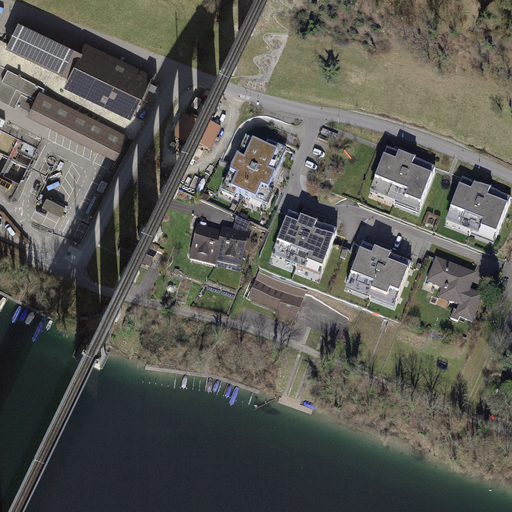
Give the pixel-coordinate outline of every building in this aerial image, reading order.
[(122,74),(17,23),(6,46),(71,77),(67,84),(130,114),(149,76),(126,65),(122,74)] [(33,100),(35,101),(40,92),(43,87),(0,66),(0,99),(9,104),(11,101),(28,110),(33,100)] [(35,101),(29,114),(118,158),(129,136),(40,92),(35,101)] [(221,130),(190,115),(180,136),(211,151),(221,130)] [(284,157),(246,140),(225,187),(262,205),(284,157)] [(438,173),(389,155),(373,198),(422,216),(438,173)] [(511,207),(511,202),(466,185),(449,227),(497,246),(511,207)] [(63,215),(66,205),(47,199),(44,208),(63,215)] [(223,234),(217,260),(242,266),(251,223),(237,217),(233,232),(224,230),(223,234)] [(339,236),(291,217),(272,264),(320,282),(339,236)] [(223,234),(198,229),(192,259),(216,264),(217,260),(223,234)] [(148,251),(124,240),(118,252),(150,267),(159,249),(151,245),(148,251)] [(412,267),(365,248),(349,290),(396,309),(412,267)] [(438,261),(430,283),(445,289),(442,299),(462,306),(458,317),(474,323),(483,297),(469,292),(476,275),(438,261)] [(257,273),(246,300),(277,312),(275,316),(293,323),(305,292),(257,273)]
